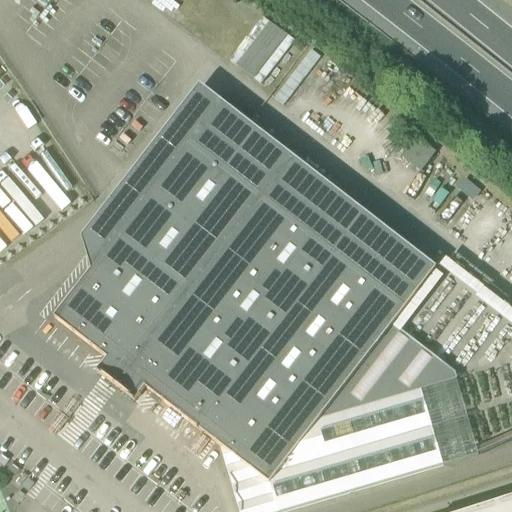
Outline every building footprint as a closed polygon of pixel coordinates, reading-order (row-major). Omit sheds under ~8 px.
[(236,68),(269,25),(262,19),(229,62),(236,68)] [(287,39),(269,25),(236,68),(254,82),(287,39)] [(295,44),(287,39),(254,82),(261,87),(295,44)] [(313,51),(276,99),(285,106),(322,58),(313,51)] [(203,129),(417,295),(435,272),(436,270),(200,86),(82,239),(91,272),(203,129)] [(145,390),(220,448),(269,486),(320,421),(393,327),(417,295),(203,129),(91,272),(54,320),(107,361),(145,390)] [(393,153),(402,159),(414,144),(404,137),(393,153)] [(436,154),(417,140),(414,144),(402,159),(422,174),(436,154)] [(440,270),(479,299),(485,291),(447,261),(440,270)] [(393,327),(402,334),(444,279),(435,272),(417,295),(393,327)] [(511,327),(511,311),(485,291),(479,299),(477,301),(511,327)] [(421,391),(443,467),(478,457),(476,450),(454,374),(402,334),(393,327),(320,421),(421,391)] [(134,404),(145,390),(107,361),(96,375),(134,404)] [(421,391),(320,421),(269,486),(220,448),(238,511),(291,511),(443,467),(421,391)] [(511,433),(476,450),(478,457),(511,441),(511,433)] [(511,511),(511,500),(475,511),(511,511)]
